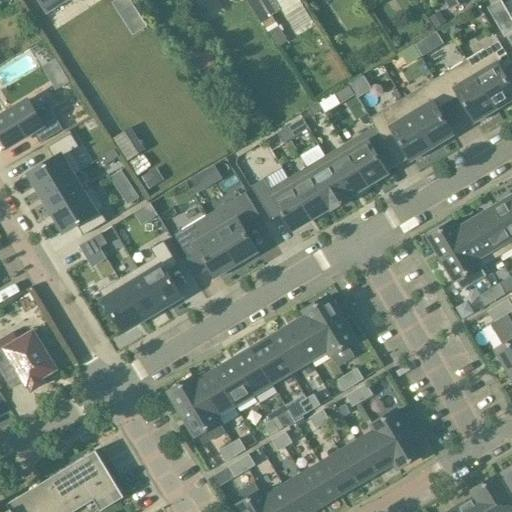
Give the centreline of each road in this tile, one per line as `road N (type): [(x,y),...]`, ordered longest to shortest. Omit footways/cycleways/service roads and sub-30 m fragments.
road 1 (residential): [(361,239),(108,387)]
road 2 (residential): [(361,239),(484,446)]
road 3 (residential): [(0,202),(108,387)]
road 4 (residential): [(511,148),(361,239)]
road 5 (residential): [(108,387),(182,511)]
road 6 (residential): [(484,446),(372,511)]
road 7 (residential): [(108,387),(0,454)]
